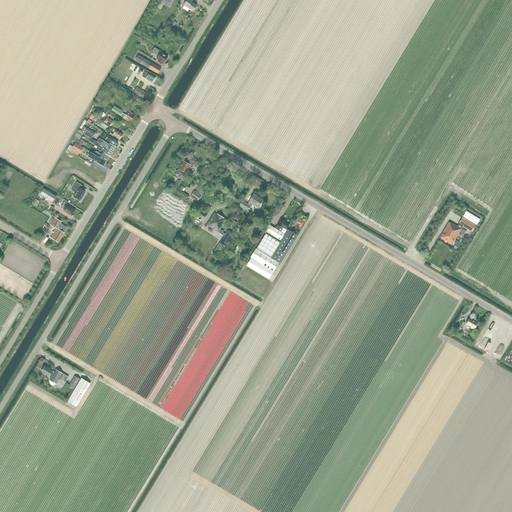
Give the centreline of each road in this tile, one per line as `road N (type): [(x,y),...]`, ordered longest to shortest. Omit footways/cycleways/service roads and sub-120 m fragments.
road 1 (unclassified): [(511,322),(175,122)]
road 2 (unclassified): [(0,410),(175,122)]
road 3 (unclassified): [(60,261),(153,108)]
road 4 (unclassified): [(153,108),(219,0)]
